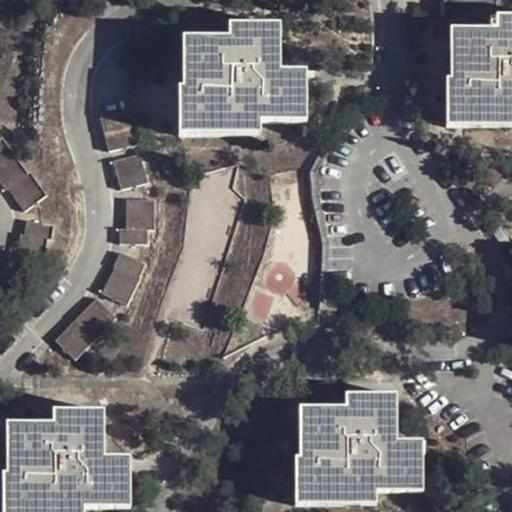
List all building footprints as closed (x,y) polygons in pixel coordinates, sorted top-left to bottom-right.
[(442,126),(511,126),(511,17),(496,17),(496,0),(443,0),(444,28),(448,28),(448,78),(443,78),(442,126)] [(178,139),(258,140),(258,127),(305,126),(306,75),(280,74),(280,27),(228,25),(228,38),(182,39),(182,91),(178,91),(178,139)] [(133,110),(101,118),(111,153),(140,146),(133,110)] [(3,139),(0,140),(0,181),(6,190),(9,189),(24,212),(47,196),(31,173),(28,174),(3,139)] [(141,155),(113,163),(121,191),(149,183),(141,155)] [(154,202),(127,201),(126,229),(119,229),(119,244),(149,246),(148,229),(154,229),(154,202)] [(53,227),(27,221),(25,235),(20,234),(17,257),(44,261),(47,239),(51,240),(53,227)] [(145,265),(120,253),(113,267),(115,269),(102,292),(126,306),(140,278),(139,277),(145,265)] [(118,318),(97,299),(56,341),(76,361),(118,318)] [(297,507),(376,508),(376,495),(423,495),(423,444),(397,444),(398,397),(348,396),(347,408),(301,409),(301,459),(296,459),(297,507)] [(2,511),(84,511),(85,510),(130,511),(132,459),(106,459),(105,413),(55,412),(53,426),(9,426),(7,475),(3,476),(2,511)]
